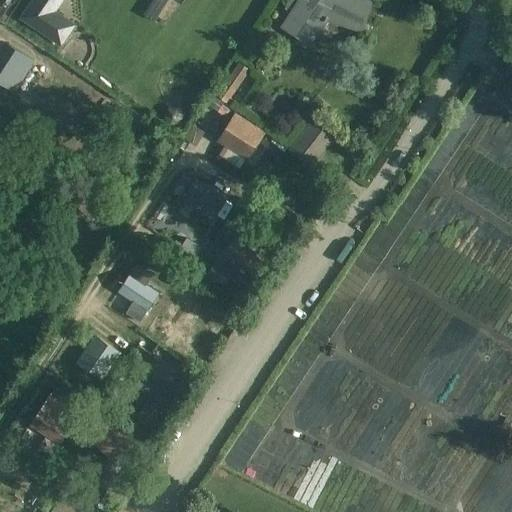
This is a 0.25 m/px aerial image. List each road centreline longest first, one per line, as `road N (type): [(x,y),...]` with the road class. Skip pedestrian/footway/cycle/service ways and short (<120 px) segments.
road 1 (residential): [(0,442),(201,138)]
road 2 (residential): [(148,511),(344,218)]
road 3 (unclassified): [(344,218),(377,190),(496,10)]
